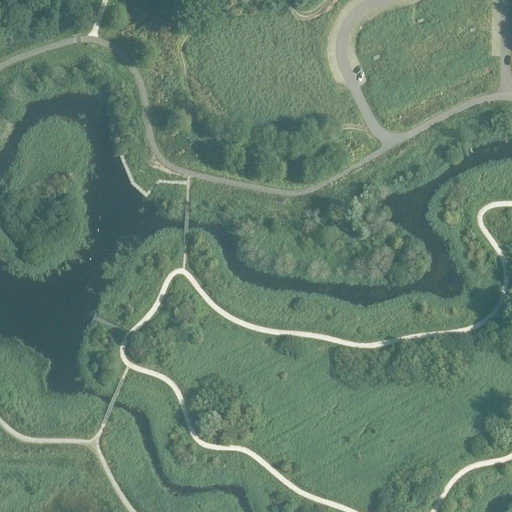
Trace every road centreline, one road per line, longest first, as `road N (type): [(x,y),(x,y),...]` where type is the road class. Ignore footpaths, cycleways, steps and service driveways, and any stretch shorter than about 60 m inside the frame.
road 1 (unclassified): [(375,129),(339,47),(348,21),(378,0)]
road 2 (unclassified): [(375,129),(390,145),(476,102),(506,96)]
